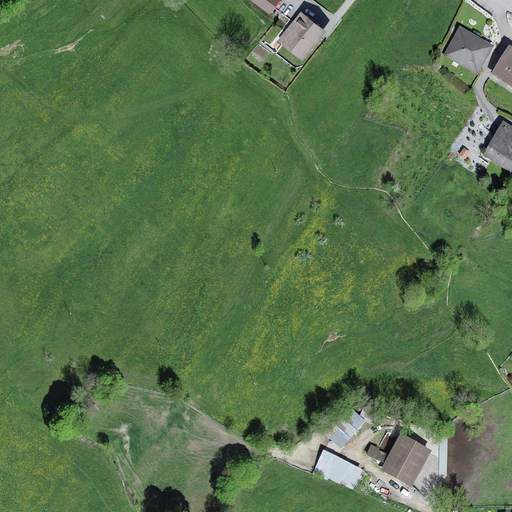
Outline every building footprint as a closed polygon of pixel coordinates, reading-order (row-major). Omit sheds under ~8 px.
[(279,0),(247,0),(267,16),(279,0)] [(321,28),(294,9),(274,37),(301,57),(321,28)] [(490,48),(460,29),(445,54),(475,72),(490,48)] [(511,51),(504,48),(488,77),(511,90),(511,51)] [(511,164),(511,131),(497,123),(478,155),(507,172),(511,164)] [(462,150),(459,155),(464,159),(468,153),(462,150)] [(326,433),(342,447),(367,420),(351,406),(326,433)] [(409,487),(427,454),(395,438),(386,455),(382,463),(378,471),(409,487)] [(382,463),(386,455),(372,448),(368,455),(382,463)] [(351,490),(361,471),(324,453),(314,471),(351,490)]
